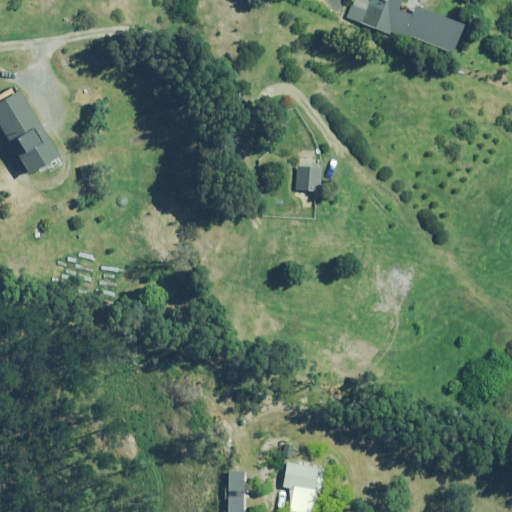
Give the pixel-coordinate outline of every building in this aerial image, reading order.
[(376,29),(386,5),(372,0),(356,0),(349,19),(376,29)] [(387,0),(386,5),(376,29),(403,40),(405,36),(454,55),(465,26),(417,7),(414,17),(400,12),(404,2),(398,0),(387,0)] [(61,157),(22,92),(0,105),(0,125),(31,176),(61,157)] [(321,166),(298,165),(297,188),(320,190),(321,166)] [(324,470),(295,466),(288,511),(314,511),(317,492),(321,493),(324,470)] [(240,472),(231,472),(230,490),(239,491),(240,472)]
